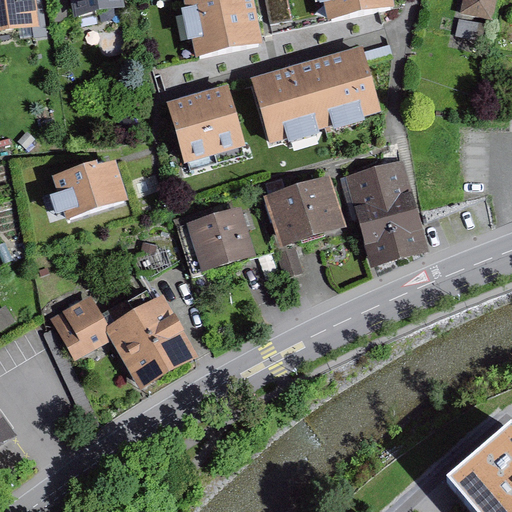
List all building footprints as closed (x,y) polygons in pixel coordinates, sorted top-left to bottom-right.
[(31,0),(0,0),(0,32),(35,28),(31,0)] [(122,0),(75,0),(80,22),(125,14),(122,0)] [(257,0),(191,0),(204,61),(267,48),(257,0)] [(395,0),(329,0),(334,26),(398,13),(395,0)] [(497,0),(467,0),(464,17),(492,23),(497,0)] [(484,47),(488,29),(460,24),(456,42),(484,47)] [(365,58),(261,89),(280,150),(383,119),(365,58)] [(205,103),(222,162),(250,154),(232,95),(205,103)] [(192,171),(222,162),(205,103),(175,112),(192,171)] [(403,167),(351,184),(379,271),(431,255),(403,167)] [(120,170),(58,187),(70,227),(132,209),(120,170)] [(333,191),(280,207),(295,256),(348,240),(333,191)] [(244,219),(192,234),(207,283),(259,268),(244,219)] [(115,337),(96,303),(56,324),(79,368),(120,347),(115,337)] [(169,309),(115,337),(120,347),(144,394),(199,366),(169,309)] [(0,464),(22,449),(0,419),(0,464)] [(511,511),(511,430),(452,483),(476,511),(511,511)]
